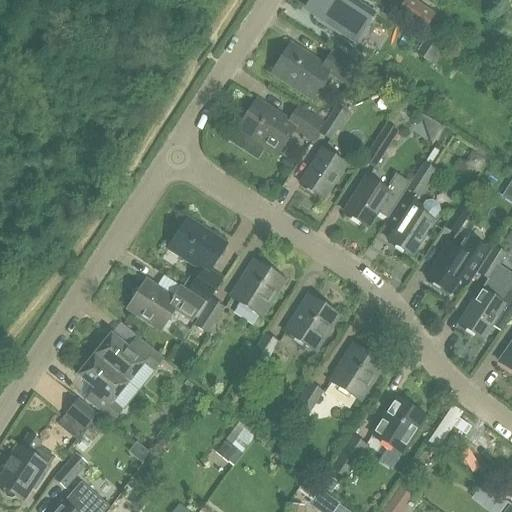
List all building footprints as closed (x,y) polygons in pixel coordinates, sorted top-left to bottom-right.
[(374,14),(353,0),(310,0),(308,3),(318,10),(312,19),(345,40),(351,31),(359,37),(373,15),(374,15),(374,14)] [(434,13),(413,0),(402,0),(395,12),(423,30),(434,13)] [(511,14),(508,12),(501,22),(511,30),(511,14)] [(426,40),(416,54),(429,63),(438,48),(426,40)] [(310,99),(326,73),(347,86),(358,69),(330,50),(321,64),(290,44),(271,74),(310,99)] [(296,107),(288,121),(256,101),(237,130),(276,155),(292,130),(312,141),(316,137),(318,133),(324,123),(296,107)] [(334,107),(324,123),(318,133),(330,141),(346,116),(334,107)] [(433,122),(428,130),(438,136),(443,128),(433,122)] [(362,162),(374,169),(397,134),(385,127),(362,162)] [(299,184),(324,199),(345,164),(321,149),(299,184)] [(472,151),(470,152),(463,163),(463,165),(476,173),(477,173),(484,161),(484,159),(472,151)] [(406,190),(418,198),(434,171),(423,164),(406,190)] [(343,213),(367,228),(377,212),(386,218),(409,182),(395,174),(385,190),(366,178),(343,213)] [(410,206),(387,242),(411,257),(434,221),(433,220),(440,211),(438,204),(431,200),(424,201),(418,211),(410,206)] [(445,227),(457,234),(472,209),(461,202),(445,227)] [(208,302),(210,299),(223,278),(210,269),(227,244),(187,219),(168,249),(201,270),(188,289),(208,302)] [(426,278),(450,293),(458,279),(467,285),(490,250),(466,235),(457,250),(448,244),(426,278)] [(477,274),(489,281),(505,254),(493,247),(477,274)] [(230,297),(261,317),(285,281),(253,261),(230,297)] [(178,286),(169,299),(143,283),(128,308),(162,329),(173,310),(192,322),(203,301),(178,286)] [(459,325),(482,340),(491,325),(501,331),(511,314),(511,290),(508,288),(500,301),(481,289),(459,325)] [(284,332),(315,352),(338,316),(307,296),(284,332)] [(210,299),(208,302),(193,326),(207,335),(224,307),(210,299)] [(111,334),(94,355),(127,383),(143,364),(152,370),(161,359),(142,343),(135,337),(126,347),(111,334)] [(243,367),(257,375),(278,343),(265,335),(255,350),(248,361),(243,367)] [(511,342),(499,361),(511,370),(511,342)] [(239,355),(248,361),(255,350),(246,344),(239,355)] [(329,381),(359,401),(383,365),(353,346),(329,381)] [(94,355),(77,376),(94,389),(85,399),(113,422),(121,411),(111,403),(127,383),(94,355)] [(292,410),(305,419),(323,392),(309,384),(292,410)] [(371,434),(402,455),(426,419),(394,398),(371,434)] [(96,414),(77,399),(66,412),(85,428),(96,414)] [(238,424),(217,452),(232,463),(252,434),(238,424)] [(330,469),(346,480),(367,445),(353,434),(330,469)] [(0,477),(0,486),(3,488),(3,493),(6,497),(10,498),(15,496),(21,500),(38,475),(41,477),(48,466),(31,455),(39,442),(28,435),(20,447),(17,445),(2,468),(5,470),(0,477)] [(52,479),(65,490),(87,465),(75,453),(52,479)] [(337,482),(326,475),(319,485),(329,492),(337,482)] [(379,511),(380,511),(399,511),(411,496),(397,487),(379,511)] [(319,511),(330,511),(337,503),(323,492),(312,507),(319,511)] [(54,511),(88,511),(90,511),(71,495),(64,503),(63,502),(54,511)] [(511,511),(511,507),(502,500),(495,509),(497,511),(511,511)] [(350,511),(337,503),(330,511),(350,511)]
